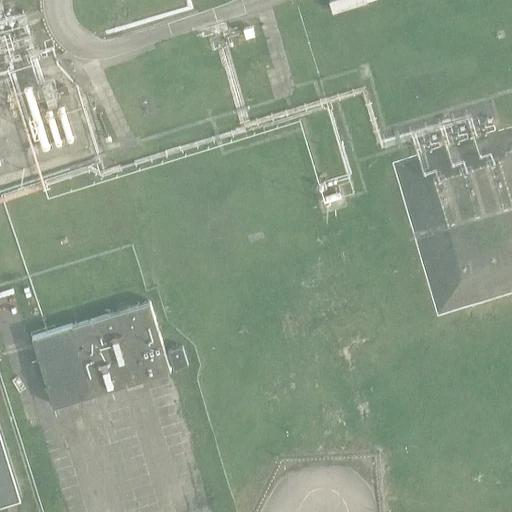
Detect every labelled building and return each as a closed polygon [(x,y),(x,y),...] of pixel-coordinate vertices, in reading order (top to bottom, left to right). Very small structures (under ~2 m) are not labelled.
[(69,93),(66,86),(59,88),(61,96),(69,93)] [(511,136),(391,172),(436,325),(511,302),(511,136)] [(149,301),(78,323),(32,337),(53,406),(170,370),(149,301)] [(167,350),(173,368),(187,364),(182,346),(167,350)] [(190,430),(176,385),(168,387),(182,432),(190,430)] [(0,501),(22,495),(0,423),(0,501)]
